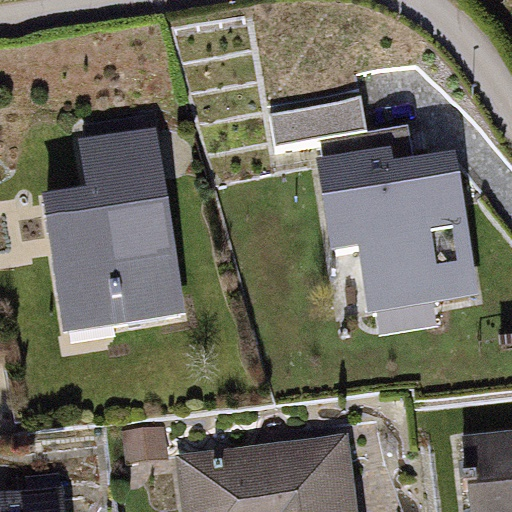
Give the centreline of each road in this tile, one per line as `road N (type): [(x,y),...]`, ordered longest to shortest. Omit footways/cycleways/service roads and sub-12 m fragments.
road 1 (residential): [(405,0),(445,19),(511,112)]
road 2 (residential): [(0,23),(148,0)]
